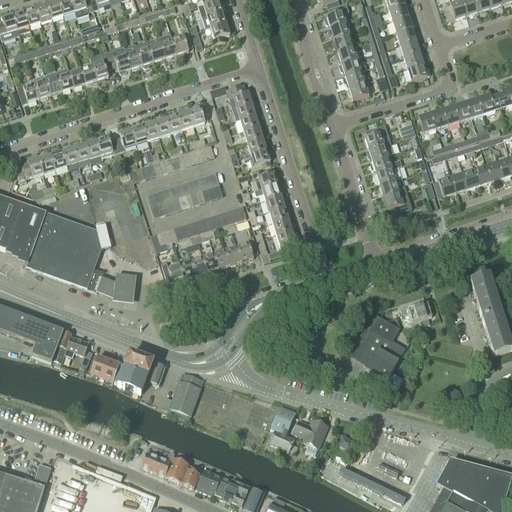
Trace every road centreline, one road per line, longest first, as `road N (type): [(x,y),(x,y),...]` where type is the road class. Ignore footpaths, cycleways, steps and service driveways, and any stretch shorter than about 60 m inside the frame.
road 1 (residential): [(259,70),(0,154)]
road 2 (unclassified): [(465,444),(263,385),(228,352)]
road 3 (secondary): [(0,288),(184,361),(228,352)]
road 4 (unclassified): [(214,511),(0,425)]
road 5 (residential): [(327,280),(259,70)]
road 6 (residential): [(333,125),(452,87),(439,45)]
road 7 (residential): [(376,264),(333,125)]
road 8 (secondary): [(376,264),(511,223)]
road 9 (residential): [(333,125),(293,0)]
road 10 (secondary): [(228,352),(253,316),(327,280)]
